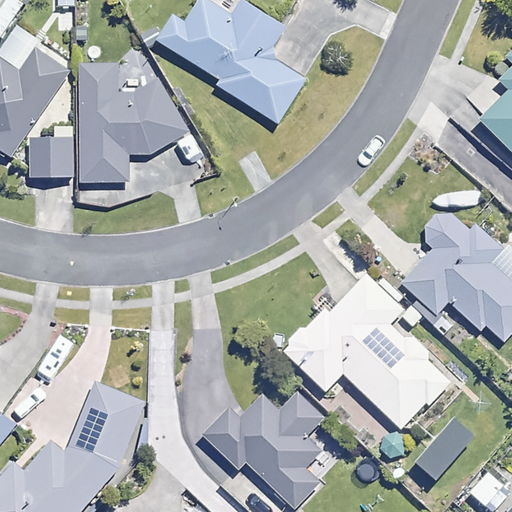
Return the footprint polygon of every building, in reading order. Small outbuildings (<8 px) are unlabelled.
[(215,82),(269,120),(300,78),(263,51),(284,22),(252,0),(240,0),(231,13),(213,0),(201,0),(186,21),(177,15),(162,37),(218,77),(215,82)] [(511,45),(504,54),(511,62),(495,79),(503,86),(473,116),(511,153),(511,45)] [(5,55),(0,61),(0,149),(7,154),(68,72),(35,48),(20,67),(5,55)] [(78,176),(78,180),(130,184),(132,157),(133,144),(115,143),(118,98),(118,92),(120,58),(85,56),(81,133),(78,176)] [(118,98),(115,143),(133,144),(132,157),(184,129),(156,77),(118,98)] [(78,176),(81,133),(35,131),(33,173),(78,176)] [(427,244),(393,277),(430,314),(442,303),(472,333),(480,326),(490,337),(511,316),(511,288),(483,258),(497,244),(475,220),(461,234),(440,212),(416,234),(427,244)] [(361,272),(281,347),(322,390),(341,372),(393,427),(442,381),(386,322),(397,311),(361,272)] [(139,401),(93,382),(66,449),(104,485),(139,401)] [(231,405),(191,443),(223,476),(238,461),(282,507),(311,479),(294,461),(309,446),(295,431),(313,414),(291,392),(274,408),(258,392),(237,412),(231,405)] [(0,478),(0,511),(78,511),(104,485),(66,449),(53,437),(24,468),(17,460),(0,478)] [(511,511),(511,487),(486,511),(511,511)]
